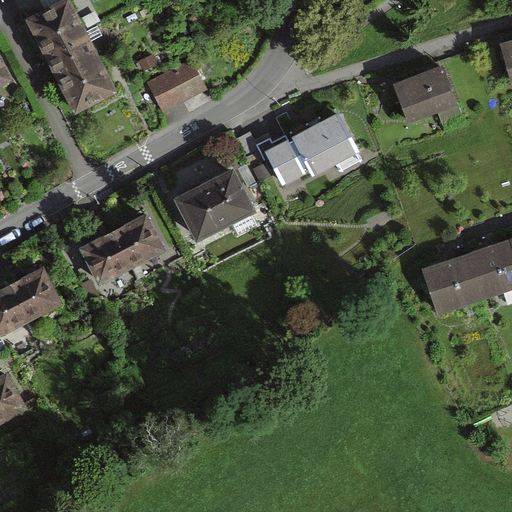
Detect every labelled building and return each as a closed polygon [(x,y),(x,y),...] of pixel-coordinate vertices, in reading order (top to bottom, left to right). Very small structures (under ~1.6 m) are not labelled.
[(79,26),(65,0),(50,0),(20,16),(36,48),(79,26)] [(99,65),(79,26),(36,48),(56,87),(99,65)] [(208,91),(193,61),(149,84),(164,113),(208,91)] [(115,97),(99,65),(56,87),(72,119),(115,97)] [(446,69),(397,85),(410,124),(460,107),(446,69)] [(359,153),(339,117),(290,144),(286,136),(265,147),(285,183),(311,168),(316,177),(359,153)] [(244,219),(257,213),(237,169),(172,198),(191,238),(242,215),(244,219)] [(142,213),(109,231),(129,268),(162,249),(142,213)] [(129,268),(109,231),(76,248),(96,285),(129,268)] [(511,240),(510,233),(466,247),(482,295),(511,284),(511,240)] [(466,247),(422,262),(438,309),(482,295),(466,247)] [(40,266),(7,283),(26,320),(59,303),(40,266)] [(7,283),(0,287),(0,333),(26,320),(7,283)] [(7,374),(0,377),(0,424),(27,409),(7,374)]
